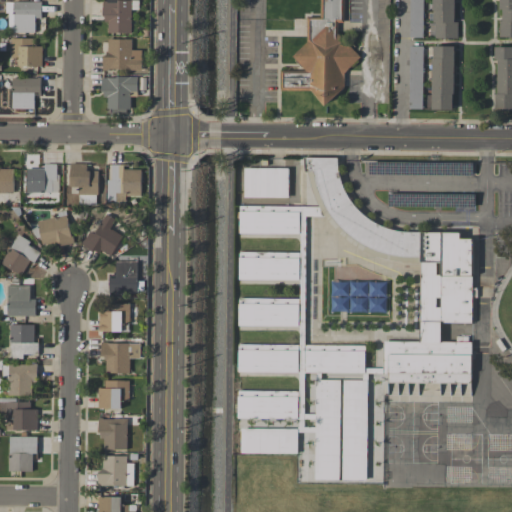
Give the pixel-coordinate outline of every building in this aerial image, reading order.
[(104,0),(104,33),(131,33),(131,9),(137,9),(137,0),(104,0)] [(344,0),(321,0),(322,19),(310,19),(307,22),(307,40),(292,57),(306,70),(286,71),(280,76),(280,90),(309,90),(327,106),(344,87),(344,74),(360,56),(338,36),(338,22),(344,22),(344,0)] [(409,36),(409,0),(422,0),(422,37),(409,36)] [(454,0),(454,22),(457,22),(457,38),(435,37),(435,22),(434,22),(434,10),(432,10),(432,0),(454,0)] [(500,0),(511,0),(511,36),(499,36),(499,20),(502,20),(502,9),(500,9),(500,0)] [(41,2),(8,2),(7,32),(35,32),(35,19),(41,19),(41,2)] [(11,59),(18,59),(18,66),(41,66),(42,46),(34,46),(34,38),(11,38),(11,59)] [(132,39),(105,39),(105,69),(141,70),(142,50),(131,50),(132,39)] [(423,46),(410,46),(409,109),(422,109),(423,46)] [(454,46),(433,46),(431,109),(453,110),(454,46)] [(511,110),(495,110),(495,94),(497,94),(498,58),(495,58),(495,46),(511,46),(511,110)] [(138,77),(102,77),(102,97),(108,97),(107,110),(130,110),(130,92),(137,92),(138,77)] [(12,78),(12,108),(34,109),(34,92),(41,92),(41,78),(12,78)] [(421,253),(419,342),(384,341),(383,373),(388,373),(388,382),(471,384),(472,342),(440,341),(441,323),(471,323),(473,239),(460,239),(460,230),(364,228),(338,173),(339,158),(305,157),(305,171),(312,171),(350,252),(421,253)] [(368,162),(472,163),(472,175),(368,174),(368,162)] [(27,168),(26,192),(58,193),(58,164),(44,164),(44,168),(27,168)] [(70,187),(78,187),(78,195),(96,196),(96,170),(86,170),(87,164),(70,164),(70,187)] [(141,169),(123,169),(123,165),(112,164),(111,180),(106,180),(106,201),(125,202),(126,196),(140,196),(141,169)] [(14,168),(0,168),(0,191),(13,192),(14,168)] [(288,168),(244,168),(244,197),(288,198),(288,168)] [(474,194),(474,206),(389,205),(389,193),(474,194)] [(122,236),(110,228),(115,220),(105,213),(94,233),(89,230),(82,242),(109,259),(122,236)] [(42,247),(72,243),(68,216),(38,220),(42,247)] [(41,250),(16,236),(1,264),(22,275),(29,261),(34,263),(41,250)] [(299,253),(240,252),(239,279),(299,280),(299,253)] [(137,293),(138,261),(115,260),(115,278),(110,278),(109,293),(137,293)] [(30,286),(8,285),(7,316),(35,316),(36,299),(30,299),(30,286)] [(299,299),(239,298),(239,326),(298,327),(299,299)] [(10,325),(10,359),(23,358),(23,355),(38,354),(38,343),(34,343),(34,324),(10,325)] [(140,359),(140,343),(101,343),(101,357),(105,357),(105,373),(129,373),(130,358),(140,359)] [(238,372),(298,373),(298,345),(239,344),(238,372)] [(365,346),(305,345),(305,373),(318,373),(364,373),(365,346)] [(8,395),(31,396),(32,382),(37,382),(37,365),(9,364),(8,395)] [(340,380),(316,379),(315,480),(339,480),(340,380)] [(367,380),(343,380),(342,480),(366,480),(367,380)] [(98,408),(121,408),(121,401),(129,401),(129,381),(105,381),(105,388),(98,388),(98,408)] [(238,418),(297,419),(297,391),(238,391),(238,418)] [(38,430),(37,409),(30,409),(30,401),(5,402),(5,430),(38,430)] [(100,450),(127,450),(127,419),(101,418),(100,450)] [(297,429),(242,428),(241,453),(297,454),(297,429)] [(33,472),(33,454),(37,454),(37,437),(9,436),(9,471),(33,472)] [(100,486),(133,486),(134,463),(127,463),(127,456),(100,456),(100,486)] [(99,511),(135,511),(136,511),(129,511),(129,505),(121,505),(121,497),(100,496),(99,511)]
